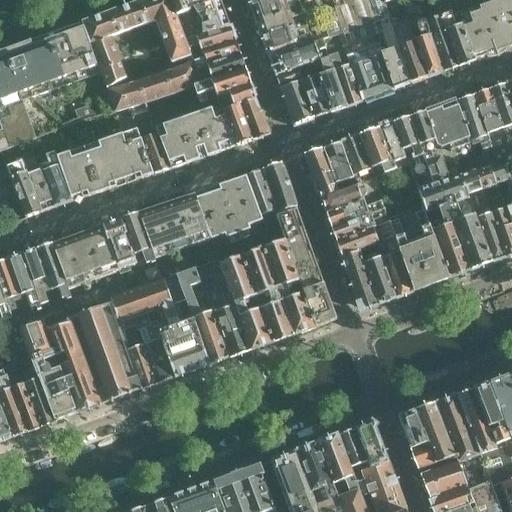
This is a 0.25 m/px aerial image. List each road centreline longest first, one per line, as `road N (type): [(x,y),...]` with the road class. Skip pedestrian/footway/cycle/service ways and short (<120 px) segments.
road 1 (residential): [(352,329),(0,458)]
road 2 (residential): [(287,142),(0,246)]
road 3 (residential): [(100,511),(380,407)]
road 4 (residential): [(511,63),(287,142)]
road 5 (residential): [(352,329),(287,142)]
road 6 (residential): [(511,272),(352,329)]
road 7 (residential): [(287,142),(234,0)]
road 8 (residential): [(380,407),(511,359)]
